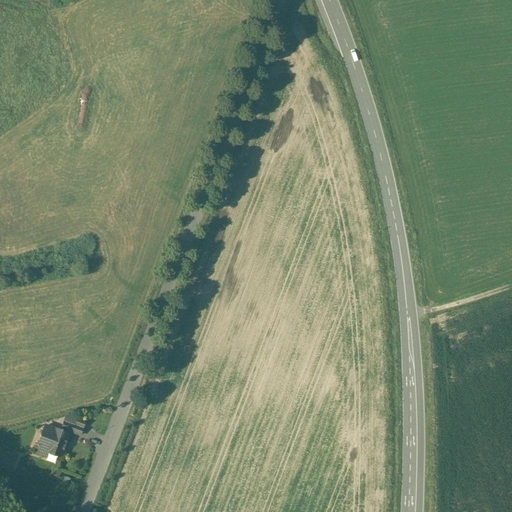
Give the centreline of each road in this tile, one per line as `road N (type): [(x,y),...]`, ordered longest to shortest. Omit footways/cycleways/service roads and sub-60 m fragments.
road 1 (unclassified): [(277,0),(82,511)]
road 2 (secondary): [(328,0),(369,114),(398,253),(409,332),(410,511)]
